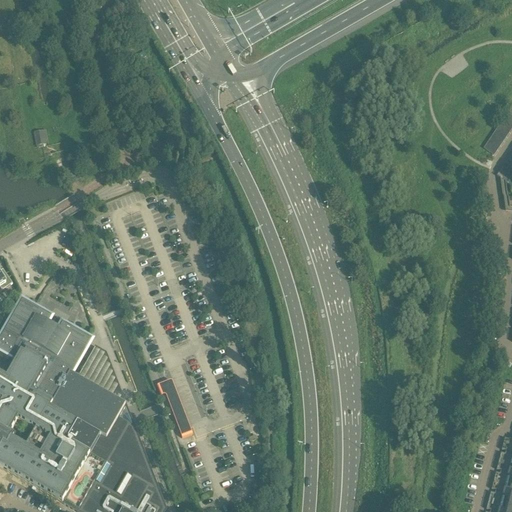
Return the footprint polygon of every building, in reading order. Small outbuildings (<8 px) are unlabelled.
[(144,50),(137,54),(141,60),(147,56),(144,50)] [(511,122),(505,118),(502,123),(511,129),(511,122)] [(511,129),(502,123),(499,127),(510,134),(511,130),(511,129)] [(499,127),(496,132),(507,139),(510,134),(499,127)] [(45,145),(43,132),(34,133),(36,149),(43,148),(43,146),(45,145)] [(496,132),(493,136),(503,143),(507,139),(496,132)] [(493,136),(490,141),(500,148),(503,143),(493,136)] [(490,141),(487,145),(497,152),(500,148),(490,141)] [(497,152),(487,145),(484,150),(494,157),(497,152)] [(501,172),(511,179),(511,177),(511,173),(504,168),(501,172)] [(508,184),(511,179),(501,172),(497,177),(508,184)] [(67,238),(62,246),(70,251),(71,248),(69,239),(67,238)] [(0,469),(39,492),(63,505),(65,507),(66,506),(68,507),(67,508),(69,509),(70,508),(72,509),(72,510),(74,511),(76,511),(166,511),(167,511),(162,499),(161,499),(160,497),(161,496),(159,492),(156,485),(157,485),(149,466),(146,460),(147,459),(143,450),(142,449),(143,448),(139,438),(138,439),(137,437),(138,437),(137,434),(136,435),(135,431),(136,430),(134,427),(127,408),(124,409),(78,379),(72,376),(90,346),(88,339),(62,324),(60,328),(50,322),(52,319),(26,304),(19,306),(0,339),(0,353),(8,358),(16,363),(8,377),(6,380),(0,376),(0,469)] [(99,351),(99,350),(95,348),(78,379),(124,409),(127,408),(124,401),(124,402),(122,398),(123,398),(122,396),(121,396),(121,394),(122,394),(121,392),(120,392),(119,390),(120,389),(117,382),(116,382),(115,379),(115,378),(114,374),(113,375),(110,366),(111,366),(106,354),(103,352),(102,353),(99,351)] [(499,460),(511,463),(511,460),(511,457),(501,454),(499,460)] [(510,468),(511,465),(511,463),(499,460),(498,465),(510,468)] [(509,474),(509,472),(510,468),(498,465),(496,471),(509,474)] [(494,480),(506,483),(508,477),(495,474),(494,480)] [(505,488),(506,485),(506,483),(494,480),(493,485),(505,488)] [(504,491),(505,488),(493,485),(491,490),(503,494),(504,491)] [(509,507),(511,507),(511,486),(506,485),(505,488),(504,491),(503,494),(503,497),(501,503),(501,505),(509,507)] [(489,499),(501,503),(503,497),(490,494),(489,499)] [(500,508),(501,505),(501,503),(489,499),(488,505),(500,508)]
